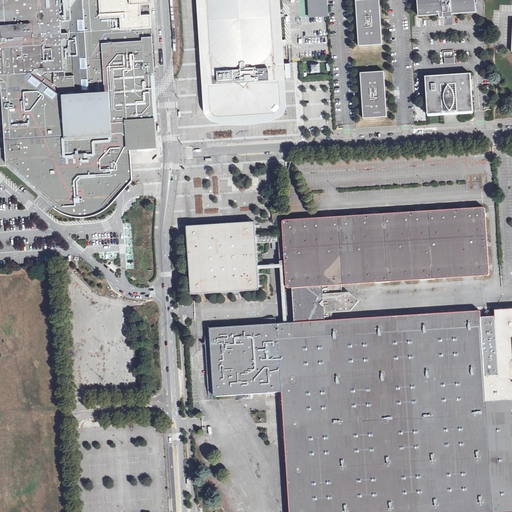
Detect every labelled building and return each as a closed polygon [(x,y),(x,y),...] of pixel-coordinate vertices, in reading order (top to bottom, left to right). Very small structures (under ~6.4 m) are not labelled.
[(0,0),(0,82),(1,82),(1,89),(2,97),(2,104),(3,109),(3,112),(3,116),(3,121),(4,128),(5,149),(0,149),(1,163),(6,162),(6,163),(41,193),(47,199),(55,206),(63,211),(72,213),(79,214),(86,214),(92,212),(99,209),(105,206),(111,200),(115,196),(119,192),(130,178),(130,160),(129,148),(133,148),(135,148),(141,148),(150,147),(156,147),(155,138),(154,124),(154,118),(154,115),(153,102),(153,98),(153,93),(153,92),(152,89),(152,78),(151,73),(153,73),(153,61),(151,61),(150,51),(152,51),(151,39),(150,39),(149,35),(151,35),(149,0),(151,0),(0,0)] [(202,0),(204,29),(205,51),(204,54),(204,57),(206,62),(207,64),(210,67),(212,68),(214,69),(221,69),(221,75),(221,81),(212,82),(210,84),(208,86),(207,87),(207,89),(206,107),(206,109),(207,112),(209,114),(210,115),(214,118),(218,119),(224,120),(241,120),(249,119),(261,117),(272,115),(274,115),(277,113),(279,112),(280,110),(282,106),(283,102),(283,95),(284,86),(283,81),(282,77),(281,73),(281,71),(281,70),(281,68),(282,63),(282,60),(281,56),(280,50),(280,48),(280,40),(279,29),(277,0),(202,0)] [(327,0),(307,0),(309,16),(328,15),(327,0)] [(379,0),(371,0),(356,1),(357,23),(359,46),(383,45),(381,22),(379,0)] [(419,0),(419,2),(420,2),(420,4),(421,4),(422,4),(422,8),(421,8),(421,10),(420,10),(420,16),(424,16),(427,16),(430,15),(439,15),(439,18),(444,18),(444,16),(448,16),(452,16),(452,14),(474,12),(474,6),(472,6),(472,4),(471,4),(470,4),(470,2),(470,0),(471,0),(472,0),(471,0),(419,0)] [(454,52),(443,53),(444,65),(454,64),(454,52)] [(319,63),(310,63),(311,73),(320,73),(319,63)] [(384,72),(361,73),(362,95),(364,118),(387,117),(386,94),(384,72)] [(428,76),(424,76),(426,117),(427,116),(443,115),(450,115),(458,114),(472,114),(472,112),(471,95),(469,73),(428,76)] [(289,288),(292,288),(342,285),(465,277),(473,277),(488,276),(488,275),(489,275),(489,274),(485,209),(485,208),(484,208),(483,207),(288,220),(284,220),(283,221),(282,222),(283,234),(282,234),(282,242),(284,242),(287,286),(287,287),(287,288),(288,288),(289,288)] [(278,234),(256,235),(255,223),(254,222),(228,224),(188,226),(187,228),(188,245),(190,264),(190,279),(191,294),(192,294),(192,295),(210,294),(240,292),(258,290),(259,290),(260,289),(258,267),(257,243),(278,242),(278,234)] [(292,288),(295,323),(332,320),(332,312),(351,311),(359,301),(349,292),(342,293),(342,285),(292,288)] [(495,316),(481,317),(485,379),(486,399),(511,397),(511,308),(497,309),(496,310),(495,310),(494,311),(495,316)] [(412,315),(332,320),(295,323),(279,324),(282,391),(290,511),(496,511),(511,511),(511,397),(486,399),(485,379),(481,317),(481,312),(480,311),(479,311),(412,315)] [(279,324),(212,328),(216,396),(282,392),(279,324)]
